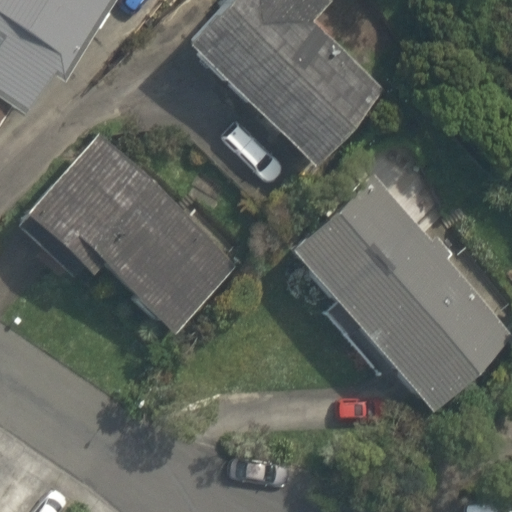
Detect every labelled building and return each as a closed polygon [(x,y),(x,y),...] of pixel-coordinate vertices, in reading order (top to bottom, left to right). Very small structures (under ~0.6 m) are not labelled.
[(0,0),(0,89),(42,118),(122,0),(0,0)] [(329,9),(319,0),(242,0),(186,59),(316,184),(384,113),(304,36),(329,9)] [(0,139),(21,109),(0,94),(0,139)] [(98,147),(27,235),(95,290),(104,280),(174,336),(237,258),(98,147)] [(511,357),(511,300),(403,178),(294,275),(432,429),(511,357)]
